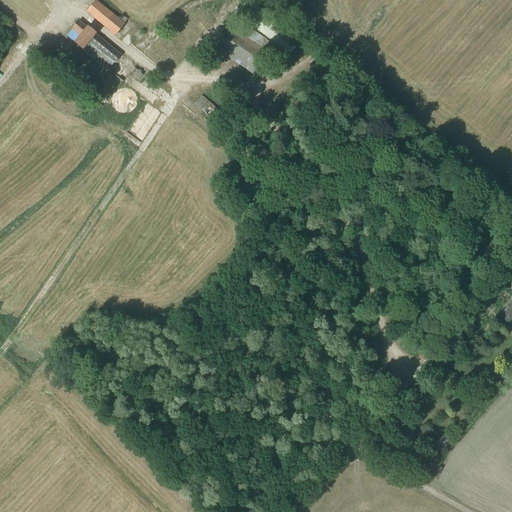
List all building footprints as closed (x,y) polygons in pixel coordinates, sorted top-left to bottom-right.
[(116,36),(118,33),(125,25),(96,1),(87,12),(116,36)] [(243,19),(290,56),(303,40),(256,2),(243,19)] [(87,28),(79,21),(67,36),(83,50),(84,50),(108,70),(120,55),(96,35),(96,34),(88,28),(87,28)] [(239,22),(219,52),(252,74),(273,44),(239,22)] [(136,69),(132,74),(139,80),(143,75),(136,69)] [(76,74),(75,83),(81,88),(89,85),(90,76),(84,72),(76,74)] [(194,106),(209,117),(220,102),(206,91),(194,106)] [(511,301),(511,302),(499,317),(505,322),(511,327),(511,326),(511,301)] [(434,447),(438,451),(451,436),(447,432),(434,447)] [(443,468),(430,461),(426,468),(433,471),(431,474),(438,477),(443,468)]
